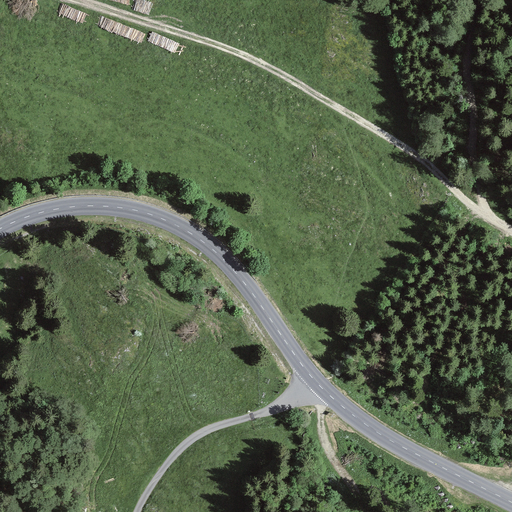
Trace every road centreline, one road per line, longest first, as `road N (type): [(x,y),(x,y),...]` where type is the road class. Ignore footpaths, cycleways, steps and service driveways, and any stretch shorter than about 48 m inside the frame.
road 1 (track): [(74,0),(288,76),(511,227)]
road 2 (secondary): [(0,228),(88,205),(162,218),(234,270),(318,384)]
road 3 (secondary): [(318,384),(371,428),(511,502)]
road 4 (unclassified): [(318,384),(185,446),(139,511)]
road 5 (track): [(480,0),(468,74),(485,212)]
